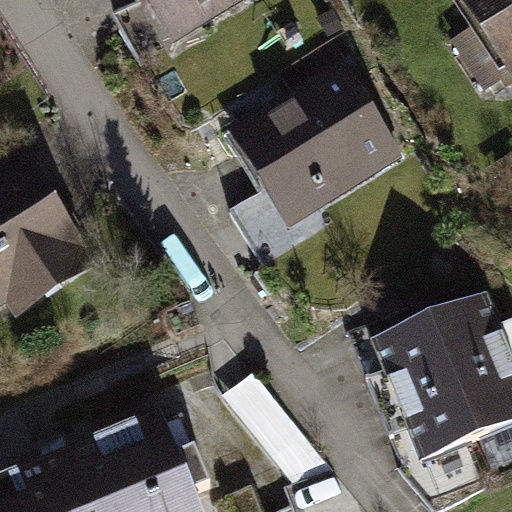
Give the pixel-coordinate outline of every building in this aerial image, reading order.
[(148,0),(175,43),(245,0),(148,0)] [(511,0),(451,0),(470,29),(452,39),(485,90),(511,73),(511,0)] [(341,65),(234,132),(292,225),(400,158),(341,65)] [(21,145),(0,159),(0,308),(10,301),(20,316),(100,262),(21,145)] [(511,422),(511,360),(483,295),(428,319),(480,437),(511,422)] [(369,343),(421,464),(480,437),(428,319),(369,343)] [(201,511),(161,413),(0,479),(0,511),(201,511)]
